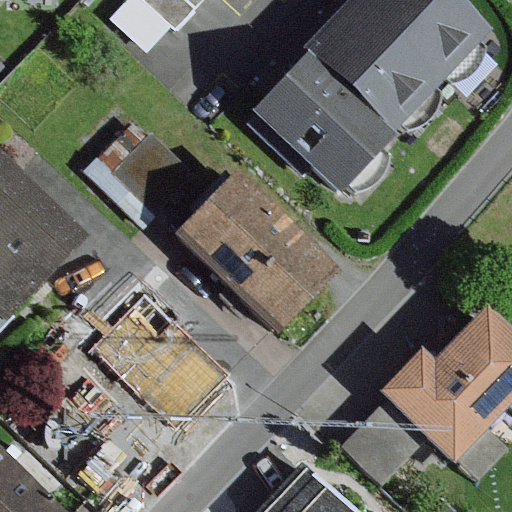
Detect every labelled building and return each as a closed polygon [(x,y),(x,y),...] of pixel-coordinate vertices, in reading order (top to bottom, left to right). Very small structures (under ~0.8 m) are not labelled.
[(171,30),(139,0),(129,0),(108,22),(146,57),(171,30)] [(139,0),(171,30),(176,34),(207,0),(139,0)] [(442,83),(353,0),(350,0),(304,49),(394,133),(442,83)] [(490,32),(455,0),(353,0),(442,83),(490,32)] [(390,140),(304,58),(251,113),(255,117),(246,126),(301,179),(310,170),(337,196),(390,140)] [(112,175),(147,138),(133,125),(84,176),(143,233),(157,218),(112,175)] [(147,138),(112,175),(157,218),(195,179),(150,136),(147,138)] [(86,242),(0,163),(0,317),(9,325),(86,242)] [(337,276),(234,176),(176,236),(279,335),(337,276)] [(89,352),(148,290),(120,264),(61,326),(89,352)] [(239,377),(148,290),(89,352),(115,376),(103,388),(135,420),(147,406),(180,438),(239,377)] [(511,337),(485,313),(433,368),(417,353),(376,396),(384,404),(425,443),(451,467),(506,408),(511,412),(511,337)] [(425,443),(384,404),(340,449),(382,489),(425,443)] [(56,511),(0,456),(0,511),(56,511)] [(351,511),(305,467),(261,511),(351,511)]
